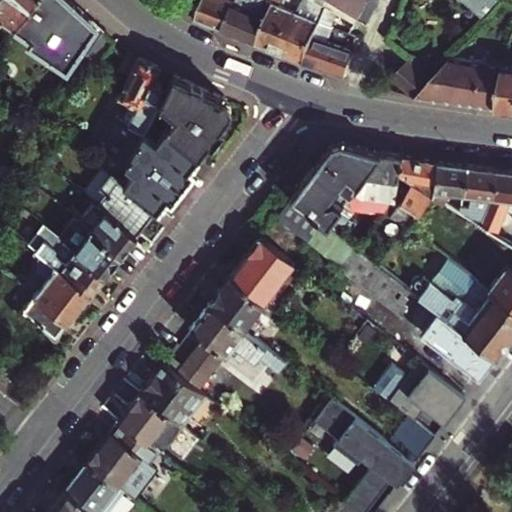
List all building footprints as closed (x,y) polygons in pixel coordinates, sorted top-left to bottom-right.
[(0,0),(0,11),(16,21),(29,0),(0,0)] [(86,55),(105,27),(75,0),(29,0),(16,21),(33,32),(30,38),(77,68),(86,55)] [(206,24),(222,30),(234,2),(230,0),(184,0),(182,3),(206,24)] [(235,0),(234,2),(222,30),(250,41),(261,12),(265,3),(265,0),(235,0)] [(281,52),(304,61),(315,35),(321,21),(328,5),(331,6),(334,0),(303,0),(299,11),(297,11),(281,52)] [(338,10),(345,14),(352,0),(334,0),(331,6),(338,10)] [(358,21),(369,0),(352,0),(345,14),(358,21)] [(505,0),(467,0),(489,19),(505,0)] [(250,41),(281,52),(297,11),(275,1),(272,6),(269,15),(261,12),(250,41)] [(261,12),(269,15),(272,6),(265,3),(261,12)] [(321,21),(332,25),(338,10),(331,6),(328,5),(321,21)] [(86,55),(99,63),(117,37),(105,27),(86,55)] [(304,61),(347,75),(356,51),(315,35),(304,61)] [(124,65),(134,71),(141,55),(131,51),(124,65)] [(153,113),(161,98),(162,96),(157,93),(162,83),(153,78),(160,64),(141,55),(134,71),(123,93),(140,101),(135,111),(129,109),(107,153),(117,158),(125,163),(127,160),(153,113)] [(417,98),(478,106),(484,61),(454,57),(433,79),(417,97),(417,98)] [(415,97),(417,97),(433,79),(410,58),(392,77),(415,97)] [(478,106),(500,109),(506,63),(484,61),(478,106)] [(500,109),(511,110),(511,63),(506,63),(500,109)] [(226,125),(222,123),(230,111),(228,96),(175,72),(162,96),(161,98),(173,108),(163,121),(201,150),(210,139),(213,141),(226,125)] [(193,167),(190,164),(201,150),(163,121),(153,113),(127,160),(133,167),(125,178),(158,204),(168,192),(172,195),(193,167)] [(327,222),(354,186),(380,150),(379,150),(341,139),(332,143),(322,155),(292,194),(327,222)] [(354,186),(396,199),(403,153),(380,150),(354,186)] [(433,195),(434,187),(437,159),(403,153),(396,199),(387,210),(387,211),(408,227),(411,224),(433,195)] [(113,169),(119,174),(125,163),(117,158),(111,167),(113,169)] [(434,187),(463,191),(466,163),(437,159),(434,187)] [(480,222),(495,194),(498,167),(466,163),(463,191),(475,192),(471,209),(468,215),(480,222)] [(511,197),(511,169),(498,167),(495,194),(480,222),(490,228),(497,214),(506,196),(511,197)] [(99,200),(138,230),(158,204),(125,178),(119,174),(113,169),(102,183),(109,188),(99,200)] [(95,197),(99,200),(109,188),(102,183),(93,195),(95,197)] [(387,210),(396,199),(354,186),(327,222),(337,229),(359,199),(387,210)] [(123,249),(138,230),(99,200),(95,197),(80,216),(123,249)] [(511,240),(511,212),(510,222),(497,214),(490,228),(511,240)] [(108,269),(123,249),(80,216),(65,236),(70,239),(108,269)] [(62,248),(70,239),(65,236),(61,233),(51,225),(44,234),(62,248)] [(480,376),(497,356),(409,287),(380,263),(359,247),(337,229),(325,249),(342,261),(341,265),(356,267),(355,276),(369,277),(368,286),(381,287),(380,296),(394,297),(393,306),(407,307),(406,317),(419,317),(418,325),(431,326),(430,336),(443,337),(442,346),(456,347),(455,356),(480,376)] [(231,273),(285,315),(315,276),(261,233),(231,273)] [(92,290),(108,269),(70,239),(62,248),(44,234),(35,246),(39,249),(92,290)] [(24,310),(56,335),(92,290),(39,249),(37,252),(37,253),(42,257),(38,273),(39,273),(43,274),(49,278),(24,310)] [(489,285),(511,302),(511,265),(507,262),(489,285)] [(355,276),(356,267),(341,265),(355,276)] [(511,326),(511,302),(489,285),(468,268),(457,284),(511,326)] [(497,356),(511,335),(511,326),(457,284),(440,271),(433,281),(431,280),(429,281),(429,279),(427,277),(426,276),(424,275),(422,275),(420,275),(418,275),(417,276),(415,276),(414,278),(413,279),(412,280),(412,282),(412,284),(409,287),(497,356)] [(264,342),(285,315),(231,273),(210,299),(264,342)] [(368,286),(369,277),(355,276),(368,286)] [(380,297),(380,296),(381,287),(368,286),(380,297)] [(393,307),(393,306),(394,297),(380,296),(380,297),(393,307)] [(274,350),(264,342),(210,299),(192,323),(201,330),(223,348),(227,350),(235,340),(261,361),(264,357),(279,369),(287,359),(274,350)] [(393,307),(406,317),(407,307),(393,306),(393,307)] [(264,342),(274,350),(296,323),(285,315),(264,342)] [(418,326),(418,325),(419,317),(406,317),(418,326)] [(418,326),(430,336),(431,326),(418,325),(418,326)] [(201,330),(173,365),(175,366),(195,383),(223,348),(201,330)] [(430,336),(442,346),(443,337),(430,336)] [(442,346),(455,356),(456,347),(442,346)] [(467,392),(420,357),(409,372),(391,397),(416,416),(424,405),(446,421),(467,392)] [(185,422),(208,393),(195,383),(175,366),(173,365),(165,359),(142,388),(173,412),(180,418),(185,422)] [(373,384),(391,397),(409,372),(391,359),(373,384)] [(160,428),(173,412),(142,388),(121,416),(151,440),(160,428)] [(392,479),(397,483),(415,460),(390,439),(333,395),(315,419),(371,463),(392,479)] [(160,428),(167,435),(180,418),(173,412),(160,428)] [(390,439),(415,460),(436,434),(410,414),(390,439)] [(120,483),(121,484),(144,455),(152,461),(162,449),(151,440),(121,416),(88,458),(120,483)] [(511,465),(511,441),(497,461),(509,470),(511,465)] [(96,508),(99,510),(120,483),(88,458),(67,485),(96,508)] [(392,479),(371,463),(346,495),(367,511),(392,479)] [(92,511),(96,508),(67,485),(46,511),(92,511)] [(335,511),(359,511),(345,501),(335,511)]
